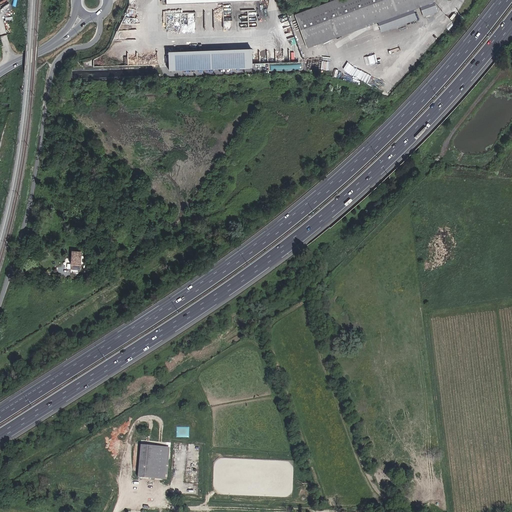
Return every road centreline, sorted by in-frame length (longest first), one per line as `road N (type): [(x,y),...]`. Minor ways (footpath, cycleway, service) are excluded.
road 1 (motorway): [(0,435),(303,233),(418,131),(511,24)]
road 2 (motorway): [(504,0),(406,114),(323,192),(202,284),(0,414)]
road 3 (residential): [(0,309),(28,216),(51,74),(69,49),(93,43),(98,17)]
